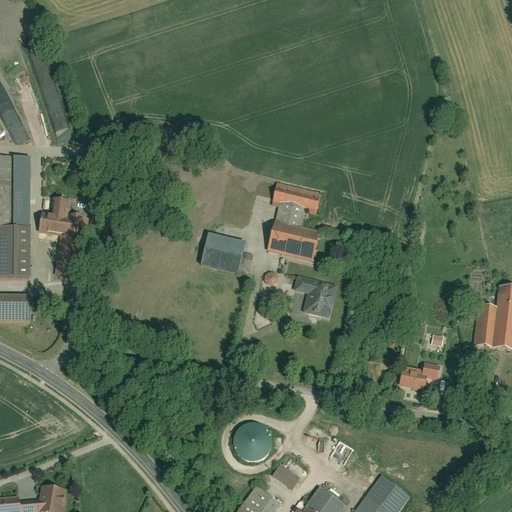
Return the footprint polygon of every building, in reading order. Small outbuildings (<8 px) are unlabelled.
[(29,178),(16,178),(16,158),(0,157),(0,278),(31,279),(31,223),(29,223),(29,178)] [(276,204),(283,205),(278,225),(275,225),(268,251),(313,264),(321,238),(301,232),(307,211),(316,213),(321,192),(281,182),(276,204)] [(43,214),(40,234),(61,237),(54,279),(79,283),(88,221),(68,218),(71,202),(54,199),(51,216),(43,214)] [(211,235),(204,268),(239,276),(247,243),(211,235)] [(310,296),(307,314),(330,319),(338,282),(301,274),(297,293),(310,296)] [(475,305),(471,347),(511,351),(511,290),(497,288),(495,307),(475,305)] [(0,297),(0,321),(32,321),(31,296),(0,297)] [(435,334),(432,347),(441,349),(444,336),(435,334)] [(403,371),(399,387),(427,394),(431,378),(403,371)] [(280,467),(273,479),(293,491),(300,480),(280,467)] [(0,494),(0,511),(66,511),(69,488),(43,485),(42,494),(0,494)] [(257,486),(237,511),(276,511),(282,505),(257,486)] [(386,511),(367,498),(356,511),(342,511),(346,508),(319,489),(306,508),(304,507),(300,511),(386,511)]
